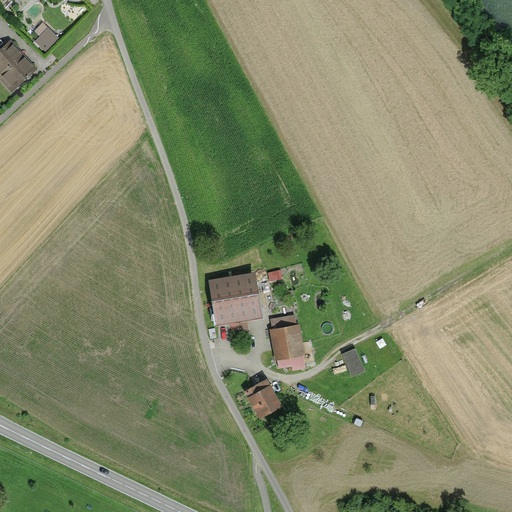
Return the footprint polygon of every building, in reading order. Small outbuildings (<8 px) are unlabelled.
[(42,35),(36,41),(48,51),(62,36),(45,20),(36,30),(42,35)] [(0,48),(0,76),(21,57),(7,42),(0,48)] [(35,72),(21,57),(0,76),(0,78),(13,93),(35,72)] [(211,283),(216,321),(267,315),(262,276),(211,283)] [(273,316),(279,357),(305,354),(300,313),(273,316)] [(360,350),(345,356),(356,380),(371,374),(360,350)] [(249,393),(265,422),(287,410),(271,380),(249,393)]
